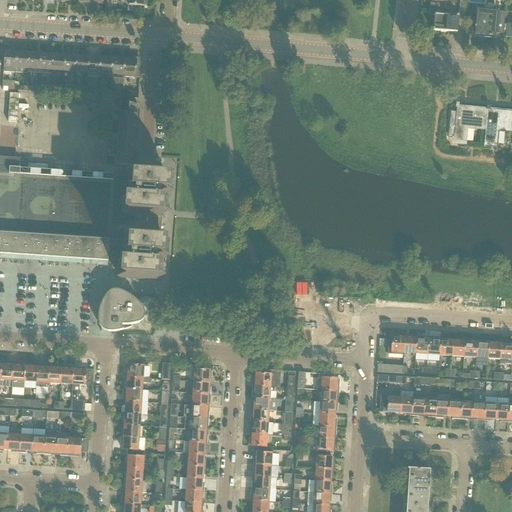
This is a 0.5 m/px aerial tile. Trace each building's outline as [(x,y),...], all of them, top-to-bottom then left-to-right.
[(146,0),(122,0),(122,1),(126,6),(134,6),(134,9),(144,10),(144,7),(146,7),(146,6),(146,0)] [(430,0),(429,15),(434,15),(443,16),(444,9),(447,9),(448,0),(430,0)] [(443,16),(434,15),(433,31),(457,33),(459,18),(464,18),(465,18),(465,17),(466,1),(460,1),(458,14),(447,13),(447,9),(444,9),(443,16)] [(475,25),(475,28),(474,36),(475,36),(475,35),(495,37),(495,38),(496,38),(496,34),(503,35),(505,12),(477,10),(475,25)] [(5,52),(3,72),(16,73),(16,68),(17,53),(5,52)] [(17,53),(16,73),(28,74),(28,73),(29,54),(17,53)] [(28,69),(28,73),(40,74),(41,55),(29,54),(28,69)] [(41,55),(40,74),(52,74),(52,70),(53,55),(41,55)] [(52,70),(64,71),(65,56),(53,55),(52,70)] [(64,71),(76,72),(77,57),(65,56),(64,71)] [(76,72),(88,73),(89,58),(77,57),(76,72)] [(125,60),(124,75),(135,76),(135,78),(139,78),(140,61),(137,61),(137,58),(124,57),(124,60),(125,60)] [(88,73),(88,77),(100,78),(100,74),(101,59),(89,58),(88,73)] [(106,78),(112,79),(113,59),(101,59),(100,74),(106,74),(106,78)] [(112,79),(123,79),(125,60),(124,60),(113,59),(112,79)] [(3,81),(2,90),(14,91),(15,86),(15,82),(3,81)] [(19,94),(10,93),(8,122),(17,123),(19,94)] [(137,115),(138,104),(120,103),(120,114),(137,115)] [(450,122),(449,137),(454,138),(453,141),(460,142),(460,143),(464,143),(466,126),(486,128),(488,106),(487,106),(486,112),(459,109),(459,104),(456,104),(455,108),(456,108),(456,112),(451,112),(450,122)] [(486,128),(484,145),(495,146),(497,129),(511,130),(511,113),(490,112),(490,107),(488,106),(486,128)] [(120,114),(119,124),(136,125),(137,115),(120,114)] [(119,124),(118,134),(136,135),(136,125),(119,124)] [(118,134),(117,145),(135,146),(136,135),(118,134)] [(117,145),(117,155),(134,156),(135,146),(117,145)] [(116,165),(133,166),(134,156),(117,155),(116,165)] [(0,254),(108,262),(121,263),(123,240),(125,214),(127,176),(20,168),(0,166),(0,254)] [(192,175),(192,181),(190,181),(190,191),(203,192),(204,175),(192,175)] [(162,216),(163,203),(165,203),(165,201),(159,201),(160,194),(166,195),(166,193),(163,193),(164,179),(167,180),(167,178),(127,176),(125,214),(162,216)] [(163,242),(160,242),(162,218),(164,218),(164,216),(162,216),(125,214),(123,240),(163,242)] [(121,263),(121,264),(123,264),(122,277),(120,277),(120,279),(160,281),(160,280),(157,280),(158,266),(161,266),(161,265),(155,265),(156,258),(162,258),(162,257),(159,257),(160,243),(163,243),(163,242),(123,240),(121,263)] [(100,307),(99,309),(99,310),(99,311),(98,312),(98,314),(98,315),(98,316),(98,317),(98,319),(98,320),(98,321),(99,323),(99,324),(100,325),(100,326),(101,327),(101,329),(101,332),(106,331),(108,332),(110,332),(113,332),(116,332),(119,331),(121,331),(131,328),(130,325),(133,325),(135,324),(139,323),(140,322),(141,321),(142,320),(143,318),(144,316),(144,315),(144,314),(144,313),(144,311),(143,309),(143,308),(142,307),(141,306),(140,305),(138,303),(137,301),(135,300),(132,298),(129,295),(127,294),(123,292),(122,292),(120,291),(118,291),(116,291),(114,291),(113,291),(111,292),(110,292),(108,293),(105,293),(105,297),(102,302),(102,303),(101,305),(100,307)] [(389,345),(388,355),(403,356),(403,354),(405,338),(401,337),(401,336),(393,335),(393,337),(392,337),(392,338),(391,338),(391,345),(389,345)] [(403,354),(415,355),(417,337),(409,336),(409,338),(405,338),(403,354)] [(415,355),(415,360),(427,361),(427,356),(429,339),(425,339),(425,337),(417,337),(415,355)] [(427,356),(427,361),(439,362),(439,356),(441,338),(433,338),(433,340),(429,339),(427,356)] [(439,356),(452,357),(453,341),(449,341),(449,339),(441,338),(439,356)] [(452,357),(464,358),(465,340),(457,340),(457,341),(453,341),(452,357)] [(464,358),(476,359),(477,343),(473,342),(473,341),(465,340),(464,358)] [(476,359),(475,364),(487,364),(488,360),(489,342),(481,341),(481,343),(477,343),(476,359)] [(488,360),(500,360),(501,344),(497,344),(497,342),(489,342),(488,360)] [(500,360),(499,365),(504,365),(504,364),(511,365),(511,361),(511,356),(511,343),(505,343),(505,344),(501,344),(500,360)] [(0,381),(12,382),(13,365),(9,365),(9,363),(1,363),(0,381)] [(126,366),(126,374),(127,374),(127,378),(151,380),(151,379),(150,379),(151,363),(144,363),(143,367),(136,366),(127,366),(126,366)] [(12,382),(12,388),(24,389),(24,382),(26,364),(17,364),(17,365),(13,365),(12,382)] [(24,382),(36,383),(37,367),(33,367),(33,365),(26,364),(24,382)] [(162,364),(161,380),(162,380),(169,381),(170,364),(162,364)] [(36,383),(36,387),(48,388),(48,384),(49,366),(41,365),(41,367),(37,367),(36,383)] [(48,384),(60,385),(61,369),(57,368),(57,366),(49,366),(48,384)] [(377,366),(377,373),(385,373),(392,374),(402,374),(402,367),(392,367),(386,366),(377,366)] [(60,385),(72,386),(73,368),(65,367),(65,369),(61,369),(60,385)] [(72,390),(70,411),(83,412),(84,412),(85,402),(79,401),(80,391),(80,386),(84,387),(85,370),(81,370),(81,368),(73,368),(72,386),(72,390)] [(93,371),(85,370),(84,387),(92,387),(93,371)] [(193,370),(193,382),(209,383),(209,379),(211,379),(211,372),(210,372),(210,371),(204,371),(193,370)] [(254,375),(253,382),(255,383),(254,387),(275,388),(275,384),(279,384),(279,371),(261,370),(261,375),(255,374),(255,375),(254,375)] [(298,373),(297,390),(304,390),(305,373),(298,373)] [(125,382),(125,390),(142,391),(143,384),(143,383),(150,384),(151,380),(127,378),(127,382),(125,382)] [(321,379),(320,391),(337,392),(337,388),(339,388),(339,381),(337,381),(338,380),(321,379)] [(193,382),(192,394),(210,395),(210,388),(209,387),(209,383),(193,382)] [(252,391),(252,399),(270,400),(270,392),(275,393),(275,388),(254,387),(254,391),(252,391)] [(126,398),(125,402),(142,403),(142,391),(125,390),(124,398),(126,398)] [(320,391),(319,403),(338,404),(338,396),(336,396),(337,392),(320,391)] [(400,398),(399,414),(403,414),(403,416),(411,417),(412,399),(413,393),(401,392),(400,398)] [(412,399),(411,417),(419,417),(419,415),(423,416),(424,399),(425,394),(413,393),(412,399)] [(192,394),(191,406),(207,407),(208,403),(209,403),(210,395),(192,394)] [(395,414),(399,414),(400,398),(388,397),(388,401),(380,401),(379,413),(388,414),(387,415),(395,416),(395,414)] [(484,403),(483,421),(491,422),(491,420),(495,420),(496,404),(497,398),(485,397),(485,403),(484,403)] [(252,399),(251,406),(253,407),(253,411),(269,412),(269,411),(275,412),(276,400),(270,400),(252,399)] [(427,418),(435,418),(436,400),(424,399),(423,416),(427,416),(427,418)] [(443,417),(447,417),(448,401),(436,400),(435,418),(443,419),(443,417)] [(451,419),(459,420),(460,402),(448,401),(447,417),(451,417),(451,419)] [(123,406),(123,414),(141,415),(147,415),(148,403),(142,403),(125,402),(125,406),(123,406)] [(467,418),(471,419),(472,403),(460,402),(459,420),(467,420),(467,418)] [(319,403),(319,415),(335,416),(335,412),(337,412),(338,404),(319,403)] [(475,421),(483,421),(484,403),(472,403),(471,419),(475,419),(475,421)] [(499,422),(507,423),(508,405),(496,404),(495,420),(499,421),(499,422)] [(184,406),(183,418),(184,418),(190,418),(208,419),(209,412),(207,411),(207,407),(191,406),(184,406)] [(251,415),(250,423),(268,424),(269,412),(253,411),(253,415),(251,415)] [(284,413),(283,424),(291,425),(292,413),(284,413)] [(70,421),(69,422),(79,423),(82,423),(83,423),(84,415),(83,415),(78,414),(70,414),(70,421)] [(124,422),(124,426),(140,427),(141,415),(123,414),(122,422),(124,422)] [(319,415),(318,427),(336,428),(337,420),(335,420),(335,416),(319,415)] [(190,418),(189,430),(206,431),(206,427),(208,428),(208,419),(190,418)] [(251,431),(251,435),(267,436),(268,424),(250,423),(250,430),(251,431)] [(283,424),(283,437),(284,437),(291,437),(291,425),(283,424)] [(0,451),(3,452),(3,450),(7,451),(9,435),(9,427),(0,426),(0,451)] [(122,430),(121,438),(139,439),(140,427),(124,426),(124,430),(122,430)] [(318,427),(317,439),(333,440),(334,436),(336,436),(336,428),(318,427)] [(189,430),(189,442),(207,444),(207,436),(206,436),(206,431),(189,430)] [(45,437),(43,455),(51,455),(51,454),(55,454),(56,438),(48,437),(49,434),(47,433),(46,433),(45,433),(45,437)] [(11,453),(19,453),(21,435),(9,435),(7,451),(11,451),(11,453)] [(27,452),(31,452),(33,436),(21,435),(19,453),(27,454),(27,452)] [(250,447),(260,448),(267,448),(267,436),(251,435),(251,439),(249,439),(249,446),(250,446),(250,447)] [(35,454),(43,455),(45,437),(33,436),(31,452),(35,452),(35,454)] [(59,456),(67,456),(68,439),(56,438),(55,454),(59,454),(59,456)] [(121,438),(121,446),(122,446),(122,450),(126,450),(126,456),(131,456),(144,458),(144,452),(138,451),(139,439),(121,438)] [(68,439),(67,456),(75,457),(75,455),(80,456),(80,453),(81,439),(68,439)] [(88,440),(81,439),(80,453),(87,453),(88,440)] [(317,439),(316,451),(329,452),(335,453),(335,444),(333,444),(333,440),(317,439)] [(156,441),(156,450),(164,451),(165,442),(156,441)] [(189,442),(188,455),(204,456),(204,452),(206,452),(207,444),(189,442)] [(254,457),(253,466),(271,467),(271,466),(278,467),(279,455),(272,455),(272,454),(260,453),(256,453),(256,458),(254,457)] [(188,455),(187,466),(205,468),(205,460),(204,460),(204,456),(188,455)] [(127,465),(127,469),(143,470),(144,458),(131,456),(126,456),(125,465),(127,465)] [(316,457),(315,470),(333,471),(334,463),(332,463),(332,459),(328,458),(316,457)] [(156,460),(155,471),(163,471),(164,460),(156,460)] [(187,466),(186,479),(203,480),(203,476),(204,476),(205,468),(187,466)] [(254,473),(254,477),(270,479),(271,467),(253,466),(253,473),(254,473)] [(125,473),(124,480),(142,482),(143,470),(127,469),(127,473),(125,473)] [(407,469),(407,470),(411,470),(408,506),(427,508),(429,471),(407,469)] [(315,470),(314,482),(330,483),(331,479),(333,479),(333,471),(315,470)] [(252,481),(251,489),(270,491),(275,491),(276,479),(270,479),(254,477),(254,481),(252,481)] [(186,479),(185,491),(203,492),(204,484),(202,484),(203,480),(186,479)] [(126,489),(125,493),(141,494),(147,494),(148,482),(142,482),(124,480),(124,488),(126,489)] [(314,482),(313,494),(332,495),(332,487),(330,487),(330,483),(314,482)] [(253,497),(252,501),(269,502),(270,491),(251,489),(251,497),(253,497)] [(185,494),(185,502),(201,504),(201,500),(203,500),(203,492),(185,491),(185,494)] [(123,497),(123,504),(141,506),(141,494),(125,493),(125,497),(123,497)] [(313,494),(313,506),(329,507),(329,503),(331,503),(332,495),(313,494)] [(250,505),(249,511),(267,511),(269,502),(252,501),(252,505),(250,505)] [(177,511),(201,511),(202,508),(201,508),(201,504),(185,502),(179,502),(177,511)]
